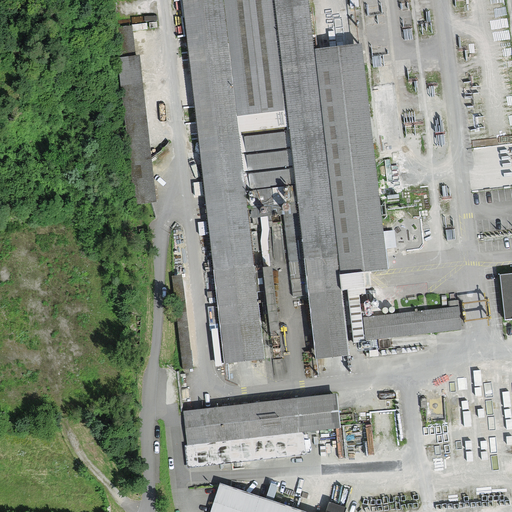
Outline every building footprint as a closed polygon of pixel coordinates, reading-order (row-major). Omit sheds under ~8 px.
[(345,339),(360,337),(461,326),(459,308),(358,319),(355,294),(363,293),(360,267),(385,264),(359,44),(311,49),(305,0),(182,0),(224,362),(262,357),(260,335),(275,334),(267,263),(252,265),(243,190),(295,184),(314,351),(346,348),(345,339)] [(116,56),(133,54),(129,25),(112,27),(116,56)] [(133,202),(152,200),(135,54),(133,54),(116,56),(133,202)] [(511,272),(498,275),(504,320),(511,318),(511,272)] [(180,275),(171,276),(181,368),(190,367),(180,275)] [(362,402),(387,398),(385,387),(360,391),(362,402)] [(334,393),(182,411),(188,465),(303,451),(300,430),(338,425),(334,393)] [(303,511),(218,484),(208,511),(303,511)]
